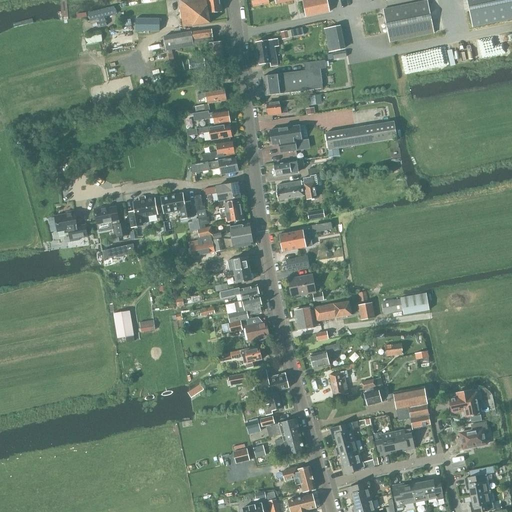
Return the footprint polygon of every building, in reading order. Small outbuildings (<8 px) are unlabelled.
[(178,0),(183,27),(210,23),(208,14),(221,12),(221,10),(222,9),(221,4),(220,4),(220,1),(221,1),(220,0),(178,0)] [(307,0),(302,1),(306,17),(329,12),(326,0),(307,0)] [(511,0),(467,0),(473,27),(511,18),(511,0)] [(383,10),(389,42),(434,33),(427,1),(383,10)] [(86,14),(88,23),(115,16),(113,8),(86,14)] [(159,31),(159,19),(135,19),(135,31),(159,31)] [(329,52),(342,50),(337,26),(324,29),(329,52)] [(290,30),(292,37),(303,35),(302,28),(290,30)] [(165,51),(193,46),(209,44),(210,51),(205,52),(206,57),(211,56),(212,62),(224,60),(222,42),(213,43),(211,29),(163,37),(165,51)] [(100,31),(84,34),(86,44),(102,41),(100,31)] [(258,52),(257,52),(257,55),(258,55),(259,65),(270,63),(271,67),(277,66),(274,48),(279,47),(278,39),(273,40),(256,43),(258,52)] [(192,61),(193,69),(206,67),(205,59),(192,61)] [(320,70),(326,69),(325,61),(303,63),(303,64),(309,63),(310,70),(263,76),(266,96),(322,89),(320,70)] [(207,98),(208,104),(227,101),(226,100),(228,98),(228,95),(225,94),(224,88),(213,90),(213,88),(205,90),(206,93),(198,95),(199,99),(207,98)] [(312,103),(323,103),(322,94),(311,95),(312,103)] [(267,104),(268,116),(281,114),(281,113),(287,113),(286,108),(294,107),(293,100),(285,101),(286,102),(280,102),(267,104)] [(314,114),(314,107),(301,109),(301,116),(314,114)] [(213,113),(215,125),(230,123),(230,121),(231,120),(230,117),(229,117),(228,111),(213,113)] [(193,114),(194,121),(210,119),(209,112),(193,114)] [(325,133),(328,150),(397,139),(394,122),(325,133)] [(211,131),(211,132),(213,140),(232,137),(232,135),(233,135),(232,130),(231,131),(230,125),(215,128),(211,129),(211,127),(204,128),(204,132),(211,131)] [(302,140),(299,126),(270,130),(272,145),(279,144),(280,153),(297,150),(295,141),(302,140)] [(217,152),(202,155),(203,162),(207,162),(213,162),(213,159),(224,157),(224,156),(235,154),(234,149),(235,148),(235,144),(233,144),(233,142),(216,145),(217,152)] [(209,170),(209,169),(219,167),(220,174),(238,171),(237,170),(239,168),(238,165),(236,164),(235,158),(208,163),(207,162),(191,165),(192,173),(209,170)] [(300,160),(289,162),(274,165),(275,170),(273,171),(274,174),(276,175),(276,177),(291,174),(295,173),(296,172),(295,167),(301,166),(300,160)] [(309,175),(310,175),(319,174),(322,173),(321,167),(308,169),(309,175)] [(319,174),(310,175),(310,177),(303,178),(304,182),(301,182),(301,181),(276,186),(278,201),(304,196),(304,195),(306,194),(307,200),(317,198),(314,185),(321,184),(319,174)] [(216,187),(219,201),(239,198),(237,183),(216,187)] [(181,214),(184,213),(185,219),(193,217),(190,202),(184,203),(183,193),(161,197),(164,214),(180,211),(181,214)] [(194,196),(196,211),(205,210),(204,206),(203,206),(201,195),(194,196)] [(128,212),(131,228),(140,226),(139,221),(142,220),(141,217),(158,214),(155,198),(133,202),(134,211),(128,212)] [(220,210),(220,214),(242,210),(241,205),(242,205),(241,202),(240,201),(240,200),(224,203),(226,209),(220,210)] [(104,207),(94,209),(97,224),(111,222),(112,226),(116,225),(118,237),(128,235),(125,223),(119,224),(116,207),(104,209),(104,207)] [(242,210),(220,214),(221,217),(227,216),(228,222),(243,220),(243,218),(244,218),(243,215),(242,214),(242,210)] [(324,217),(323,210),(307,213),(309,220),(324,217)] [(66,214),(55,216),(57,232),(68,230),(70,242),(71,242),(79,240),(79,238),(87,237),(85,225),(77,226),(74,213),(70,213),(70,214),(66,215),(66,214)] [(313,226),(314,232),(333,228),(331,221),(313,226)] [(230,228),(231,234),(228,235),(229,239),(232,240),(238,239),(237,235),(251,232),(249,224),(230,228)] [(211,227),(199,230),(201,238),(213,235),(214,240),(221,238),(220,231),(212,233),(211,227)] [(309,230),(279,235),(282,251),(312,246),(309,230)] [(253,245),(251,232),(237,235),(238,239),(232,240),(229,239),(221,238),(214,240),(216,252),(234,248),(234,251),(238,250),(237,248),(253,245)] [(201,255),(212,253),(214,252),(211,238),(188,243),(192,257),(195,257),(197,257),(200,257),(201,255)] [(161,247),(151,248),(146,249),(147,259),(154,258),(153,252),(162,251),(161,247)] [(135,260),(133,249),(103,255),(104,265),(135,260)] [(228,261),(230,272),(249,269),(247,257),(228,261)] [(308,268),(307,258),(285,261),(287,271),(308,268)] [(206,265),(207,270),(219,268),(217,262),(206,265)] [(249,269),(230,272),(225,273),(226,278),(235,276),(236,283),(252,281),(249,269)] [(314,293),(311,275),(310,275),(310,276),(290,280),(290,279),(289,279),(293,297),(293,296),(313,292),(314,293)] [(215,286),(215,288),(216,292),(228,290),(227,284),(215,286)] [(240,294),(242,300),(259,296),(257,285),(239,290),(238,288),(222,292),(224,297),(228,296),(228,297),(240,294)] [(312,294),(314,302),(324,300),(322,292),(312,294)] [(358,293),(360,302),(367,301),(365,292),(358,293)] [(429,310),(426,293),(400,298),(400,300),(403,315),(429,310)] [(259,296),(242,300),(244,311),(235,313),(237,321),(245,319),(244,316),(248,315),(248,316),(261,312),(260,307),(262,307),(259,296)] [(400,300),(381,303),(383,315),(402,312),(400,300)] [(349,302),(333,305),(336,318),(352,315),(349,302)] [(358,306),(361,320),(374,318),(371,303),(358,306)] [(336,318),(333,305),(314,309),(317,322),(336,318)] [(202,316),(216,313),(215,306),(200,308),(202,316)] [(294,311),(298,330),(315,327),(312,310),(310,310),(309,308),(294,311)] [(117,339),(125,338),(126,343),(134,341),(129,311),(113,314),(117,339)] [(246,320),(251,340),(269,336),(266,323),(259,324),(258,317),(245,320),(246,320)] [(139,323),(141,333),(155,331),(154,323),(149,324),(149,321),(139,323)] [(229,324),(231,332),(242,329),(241,321),(229,324)] [(316,334),(317,340),(327,338),(326,332),(316,334)] [(310,356),(311,359),(313,369),(329,365),(328,358),(334,357),(333,352),(340,350),(338,343),(325,347),(326,352),(310,356)] [(401,344),(385,346),(374,347),(375,353),(372,353),(372,358),(386,356),(403,354),(401,344)] [(223,361),(232,359),(244,357),(245,364),(247,363),(248,369),(258,367),(257,361),(262,360),(261,359),(263,358),(264,357),(263,354),(262,353),(260,354),(259,347),(240,351),(221,355),(223,361)] [(415,355),(420,382),(432,380),(427,352),(415,355)] [(253,372),(259,395),(271,392),(268,378),(266,370),(253,372)] [(348,394),(345,378),(348,377),(347,371),(329,375),(334,397),(348,394)] [(285,373),(268,378),(271,392),(277,391),(289,388),(285,373)] [(229,377),(230,386),(246,383),(244,374),(229,377)] [(381,377),(374,379),(361,383),(363,390),(383,384),(381,377)] [(398,421),(410,419),(429,415),(424,387),(394,393),(398,421)] [(384,396),(382,389),(364,394),(367,406),(389,400),(388,395),(384,396)] [(271,392),(259,395),(259,398),(268,395),(270,404),(263,405),(266,416),(273,414),(272,411),(281,408),(277,391),(271,392)] [(470,416),(472,416),(472,417),(474,416),(474,415),(480,414),(476,393),(454,398),(454,402),(450,403),(453,414),(460,412),(459,409),(467,407),(469,416),(470,416)] [(472,416),(470,416),(471,423),(481,421),(480,414),(474,415),(474,416),(472,417),(472,416)] [(429,415),(410,419),(412,430),(431,426),(431,425),(430,425),(429,415)] [(260,420),(262,427),(274,423),(273,416),(260,420)] [(335,437),(338,446),(355,441),(352,430),(354,429),(354,428),(371,424),(369,418),(352,422),(330,429),(333,438),(335,437)] [(281,430),(282,435),(299,430),(296,419),(271,426),(272,432),(281,430)] [(251,422),(252,429),(260,427),(258,420),(251,422)] [(410,429),(392,433),(396,450),(405,448),(405,451),(414,449),(410,429)] [(457,434),(461,450),(484,445),(481,429),(457,434)] [(275,441),(276,447),(301,441),(299,430),(282,435),(283,439),(275,441)] [(396,450),(392,433),(382,435),(381,432),(374,434),(379,456),(388,454),(387,452),(396,450)] [(301,441),(276,447),(278,454),(282,453),(284,457),(304,451),(301,441)] [(340,453),(341,457),(358,452),(355,441),(338,446),(338,447),(336,447),(337,453),(340,453)] [(233,452),(236,464),(250,461),(247,448),(233,452)] [(358,452),(341,457),(343,465),(341,466),(343,475),(365,469),(374,466),(372,460),(363,462),(361,462),(358,452)] [(294,479),(295,483),(312,478),(309,467),(297,470),(296,467),(282,471),(285,481),(294,479)] [(469,487),(471,496),(490,492),(488,481),(489,481),(487,474),(465,478),(467,488),(469,487)] [(431,481),(422,483),(425,500),(436,498),(436,501),(444,499),(439,477),(430,479),(431,481)] [(312,478),(295,483),(296,485),(301,484),(303,492),(315,489),(312,478)] [(415,484),(410,485),(414,503),(425,500),(422,483),(420,483),(420,481),(414,482),(415,484)] [(352,496),(355,505),(372,500),(369,489),(371,489),(369,482),(347,488),(350,497),(352,496)] [(414,503),(410,485),(401,487),(401,484),(392,486),(396,509),(404,507),(403,505),(414,503)] [(490,492),(471,496),(472,505),(470,505),(471,511),(484,511),(494,510),(493,503),(490,492)] [(307,511),(307,510),(316,508),(313,494),(287,501),(290,511),(307,511)] [(283,511),(280,498),(269,501),(271,511),(283,511)] [(355,511),(357,511),(356,511),(371,511),(375,511),(372,500),(355,505),(355,506),(353,507),(354,511),(355,511)]
